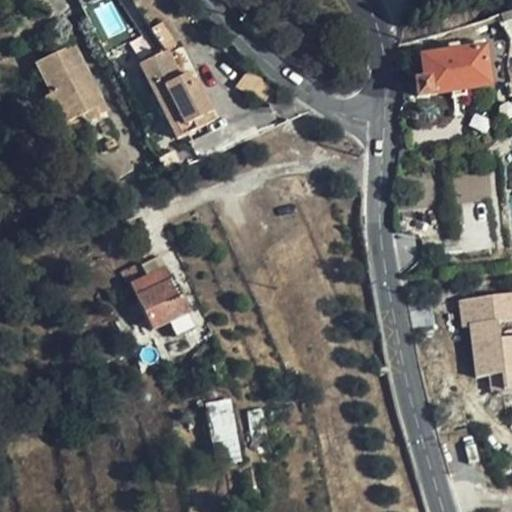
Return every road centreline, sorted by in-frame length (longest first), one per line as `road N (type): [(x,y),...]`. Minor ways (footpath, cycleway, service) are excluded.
road 1 (unknown): [(54,0),(121,119),(209,364),(238,482)]
road 2 (tertiary): [(444,511),(407,387),(383,258),(380,120)]
road 3 (unclassified): [(212,0),(295,83),(324,103),(380,120)]
road 4 (motorway): [(511,382),(386,511)]
road 5 (tertiary): [(380,120),(387,58),(369,0)]
